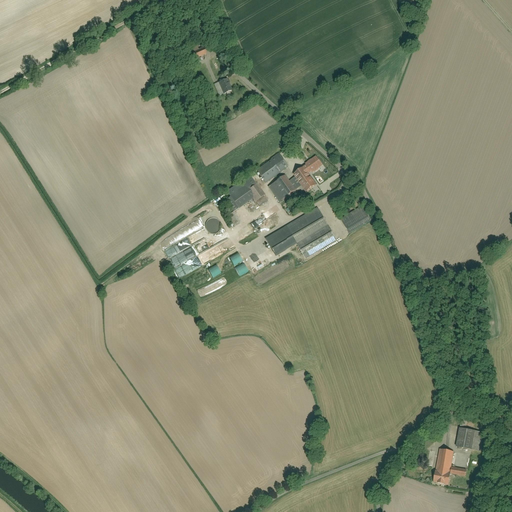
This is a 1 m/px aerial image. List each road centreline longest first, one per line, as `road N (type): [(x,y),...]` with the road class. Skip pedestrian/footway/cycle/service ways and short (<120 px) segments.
road 1 (residential): [(376,511),(386,476),(438,411),(441,387),(361,189),(230,68),(203,0)]
road 2 (track): [(159,0),(0,94)]
